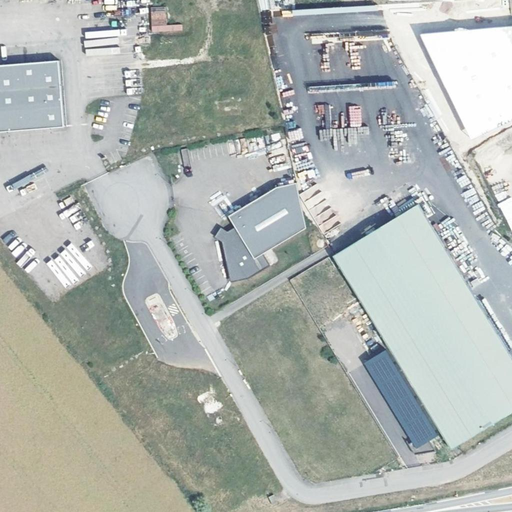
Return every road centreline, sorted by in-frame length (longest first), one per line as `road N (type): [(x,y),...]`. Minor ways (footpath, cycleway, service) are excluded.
road 1 (unclassified): [(511,441),(464,471),(428,481),(320,498),(300,494),(130,202)]
road 2 (unknown): [(90,152),(130,202),(256,164)]
road 3 (unknown): [(72,86),(59,24),(0,18)]
